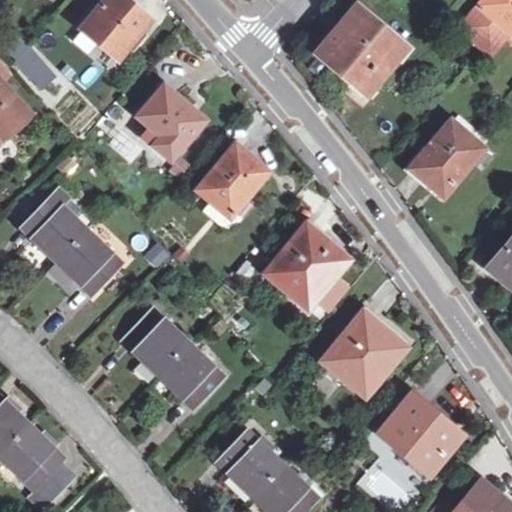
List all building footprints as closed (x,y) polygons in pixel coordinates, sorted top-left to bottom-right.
[(124,0),(103,0),(80,29),(118,60),(150,20),(124,0)] [(511,0),(483,0),(458,30),(491,58),(510,35),(507,32),(511,25),(511,0)] [(173,9),(168,4),(165,7),(170,12),(173,9)] [(394,41),(355,9),(322,50),(355,76),(350,82),(369,98),(404,55),(391,44),(394,41)] [(0,42),(7,50),(19,39),(9,28),(0,37),(0,42)] [(19,39),(7,50),(19,64),(42,89),(55,78),(30,50),(19,39)] [(355,76),(322,50),(317,55),(350,82),(355,76)] [(0,69),(0,142),(29,116),(0,84),(7,78),(0,69)] [(162,87),(136,118),(146,126),(177,153),(194,133),(181,122),(191,111),(162,87)] [(181,122),(194,133),(203,123),(191,111),(181,122)] [(460,132),(450,124),(413,167),(426,178),(423,182),(443,198),(483,150),(472,141),(477,135),(466,126),(460,132)] [(177,153),(146,126),(138,136),(169,163),(177,153)] [(237,145),(199,189),(212,200),(231,216),(235,212),(261,181),(243,166),(251,157),(237,145)] [(243,166),(261,181),(269,172),(251,157),(243,166)] [(426,178),(413,167),(410,171),(423,182),(426,178)] [(59,186),(19,229),(56,264),(87,231),(75,219),(63,208),(70,201),(72,199),(59,186)] [(231,216),(212,200),(203,210),(231,235),(244,220),(235,212),(231,216)] [(63,208),(75,219),(81,213),(70,201),(63,208)] [(307,226),(265,274),(281,287),(293,296),(308,309),(350,260),(307,226)] [(87,231),(56,264),(81,288),(92,299),(124,265),(87,231)] [(511,239),(487,270),(504,283),(508,279),(511,282),(511,239)] [(160,244),(145,253),(155,269),(170,259),(160,244)] [(81,288),(56,264),(46,275),(71,299),(81,288)] [(293,296),(281,287),(274,294),(286,304),(293,296)] [(152,309),(121,342),(156,375),(187,342),(152,309)] [(253,313),(240,328),(248,334),(261,320),(253,313)] [(364,313),(323,361),(365,397),(406,348),(364,313)] [(187,342),(156,375),(194,410),(224,378),(187,342)] [(453,429),(412,396),(380,433),(397,447),(393,452),(409,465),(413,460),(431,474),(457,443),(448,435),(453,429)] [(0,398),(0,454),(28,424),(0,398)] [(28,424),(0,454),(0,458),(34,491),(49,505),(75,478),(60,464),(65,459),(28,424)] [(448,435),(457,443),(463,437),(453,429),(448,435)] [(252,496),(282,464),(246,430),(215,462),(252,496)] [(335,446),(330,453),(337,459),(342,452),(335,446)] [(413,460),(409,465),(426,480),(431,474),(413,460)] [(282,464),(252,496),(269,511),(307,511),(320,499),(282,464)] [(469,472),(434,511),(507,511),(508,511),(511,511),(511,495),(502,487),(498,492),(481,479),(480,481),(469,472)] [(43,511),(49,505),(34,491),(26,499),(39,511),(43,511)]
